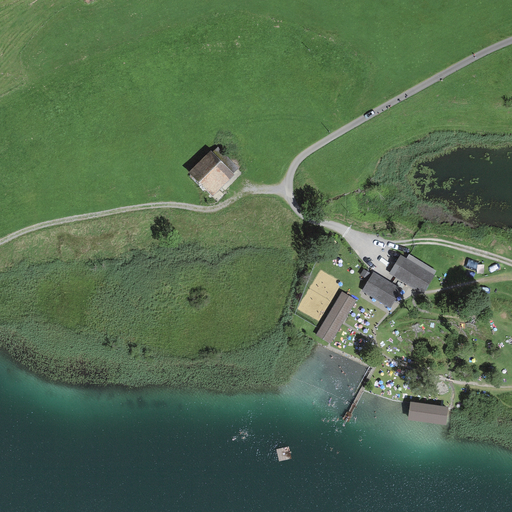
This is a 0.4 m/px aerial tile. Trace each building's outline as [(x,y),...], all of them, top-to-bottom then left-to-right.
[(212,193),(234,172),(212,148),(190,169),(212,193)] [(407,259),(401,255),(391,272),(423,292),(436,271),(409,255),(407,259)] [(370,273),(364,270),(361,275),(367,279),(370,273)] [(402,290),(374,273),(363,291),(391,308),(402,290)] [(356,300),(342,292),(316,335),(330,344),(343,323),(356,300)] [(412,403),(410,416),(426,419),(445,421),(447,408),(412,403)]
